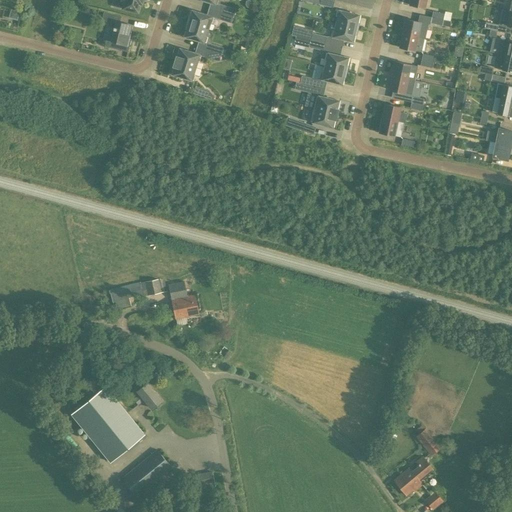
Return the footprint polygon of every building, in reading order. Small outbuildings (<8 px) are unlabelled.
[(142,0),(123,0),(124,0),(122,8),(137,12),(139,4),(142,4),(142,0)] [(425,0),(410,0),(409,5),(424,8),(425,0)] [(235,9),(221,5),(219,12),(233,16),(233,17),(235,9)] [(187,23),(207,30),(209,23),(212,23),(213,18),(191,10),(187,23)] [(336,24),(357,29),(360,16),(337,10),(335,16),(337,17),(336,24)] [(511,12),(510,12),(502,10),(500,19),(508,21),(507,26),(511,26),(511,12)] [(432,11),(431,17),(443,20),(444,14),(432,11)] [(106,38),(106,39),(104,46),(128,52),(133,32),(125,30),(127,24),(119,22),(121,16),(104,12),(102,20),(110,22),(109,27),(113,28),(113,30),(114,30),(111,39),(106,38)] [(230,23),(233,16),(219,12),(217,19),(230,23)] [(442,26),(443,20),(431,17),(430,23),(442,26)] [(425,38),(428,24),(405,19),(402,33),(417,37),(425,38)] [(354,42),(357,29),(336,24),(328,22),(327,30),(332,31),(330,36),(354,42)] [(485,22),(484,28),(490,30),(496,31),(498,25),(485,22)] [(207,30),(187,23),(183,36),(206,43),(207,37),(205,36),(207,30)] [(417,37),(402,33),(399,48),(414,51),(417,37)] [(312,34),(310,40),(324,44),(325,37),(312,34)] [(505,55),(511,56),(511,41),(508,41),(500,39),(497,54),(505,55)] [(324,44),(310,40),(309,47),(322,51),(324,44)] [(221,55),(223,48),(209,44),(207,51),(221,55)] [(201,56),(178,48),(174,61),(195,68),(197,61),(199,61),(201,56)] [(219,61),(221,55),(207,51),(205,57),(219,61)] [(325,66),(346,71),(349,58),(326,53),(324,59),(326,59),(325,66)] [(422,54),(421,60),(433,62),(434,56),(422,54)] [(511,71),(511,56),(505,55),(497,54),(494,68),(502,69),(511,71)] [(432,68),(433,62),(421,60),(420,66),(432,68)] [(195,68),(174,61),(170,74),(193,81),(195,75),(193,74),(195,68)] [(410,65),(395,62),(392,76),(407,79),(410,65)] [(343,84),(346,71),(325,66),(323,73),(321,73),(319,79),(343,84)] [(302,76),(300,83),(314,86),(315,80),(302,76)] [(407,79),(392,76),(389,90),(404,93),(411,95),(414,81),(407,79)] [(314,86),(300,83),(296,82),(294,89),(312,93),(314,86)] [(494,97),(500,99),(511,101),(511,86),(497,84),(494,97)] [(196,87),(193,94),(207,99),(209,92),(196,87)] [(336,114),(340,101),(316,96),(313,109),(336,114)] [(412,96),(411,102),(423,105),(424,99),(412,96)] [(511,114),(511,101),(500,99),(494,97),(491,112),(511,116),(511,114)] [(423,105),(411,102),(410,108),(421,111),(423,105)] [(382,119),(397,122),(403,123),(404,123),(406,114),(399,112),(400,107),(385,104),(382,119)] [(333,127),(336,114),(313,109),(310,122),(333,127)] [(461,114),(453,112),(449,132),(457,134),(461,114)] [(284,125),(302,131),(305,123),(287,117),(284,125)] [(403,123),(397,122),(382,119),(379,133),(400,137),(403,123)] [(486,141),(495,143),(510,146),(511,135),(511,131),(498,128),(497,134),(488,131),(486,141)] [(414,141),(402,139),(401,145),(412,147),(414,141)] [(510,146),(495,143),(492,157),(507,160),(510,146)] [(482,162),(483,156),(472,154),(470,160),(482,162)] [(145,282),(148,295),(161,293),(158,279),(145,282)] [(175,319),(199,314),(195,295),(187,296),(184,281),(168,285),(175,319)] [(148,296),(148,295),(145,282),(110,290),(112,302),(141,295),(141,297),(148,296)] [(137,391),(139,394),(133,399),(138,405),(144,400),(151,408),(161,401),(147,384),(137,391)] [(110,463),(145,434),(105,385),(70,414),(110,463)] [(431,456),(440,448),(425,429),(415,437),(431,456)] [(172,468),(157,450),(122,478),(137,496),(172,468)] [(418,479),(431,468),(422,457),(416,462),(419,466),(412,472),(409,468),(394,480),(406,495),(416,488),(417,489),(422,484),(418,479)] [(193,492),(214,487),(211,472),(190,476),(193,492)] [(432,510),(443,501),(435,492),(424,500),(432,510)]
